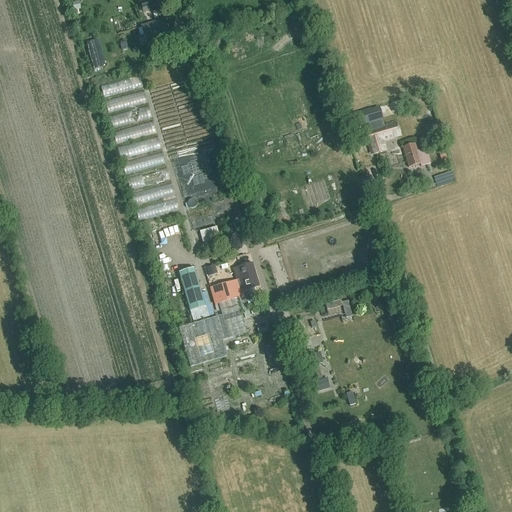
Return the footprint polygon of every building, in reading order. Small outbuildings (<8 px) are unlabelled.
[(145,0),(146,1),(140,3),(143,12),(165,5),(162,0),(145,0)] [(141,26),(149,53),(170,46),(162,20),(141,26)] [(93,70),(102,68),(95,41),(86,43),(93,70)] [(140,221),(179,211),(144,74),(103,85),(106,99),(107,99),(115,130),(119,145),(120,145),(132,192),(133,191),(140,221)] [(399,99),(377,106),(380,114),(401,108),(399,99)] [(378,127),(379,130),(370,132),(370,131),(360,134),(364,144),(367,143),(371,156),(387,151),(384,141),(401,136),(397,122),(378,127)] [(408,168),(429,162),(425,150),(418,152),(415,144),(402,148),(408,168)] [(438,152),(440,161),(447,159),(445,151),(438,152)] [(452,171),(436,177),(439,185),(455,180),(452,171)] [(217,227),(200,232),(201,236),(203,244),(219,240),(221,239),(217,227)] [(233,283),(210,290),(215,306),(218,305),(238,299),(244,297),(243,292),(259,288),(252,263),(233,268),(237,282),(239,282),(240,286),(235,287),(234,284),(233,284),(233,283)] [(208,267),(211,275),(219,273),(217,265),(208,267)] [(194,268),(178,273),(193,322),(209,318),(194,268)] [(303,286),(305,295),(316,292),(314,283),(303,286)] [(245,298),(239,299),(245,319),(251,317),(245,298)] [(238,299),(218,305),(222,316),(179,329),(190,368),(228,357),(223,341),(248,334),(238,299)] [(354,391),(348,394),(352,405),(359,402),(354,391)]
